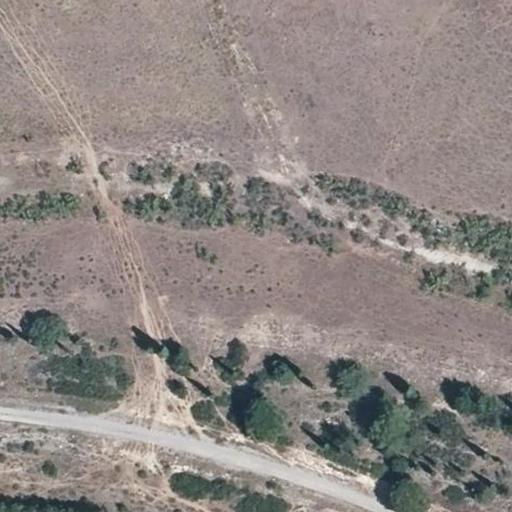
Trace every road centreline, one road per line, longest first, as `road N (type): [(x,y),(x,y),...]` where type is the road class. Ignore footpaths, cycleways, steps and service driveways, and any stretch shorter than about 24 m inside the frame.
road 1 (track): [(377,511),(179,444),(0,415)]
road 2 (track): [(215,511),(138,481),(154,440)]
